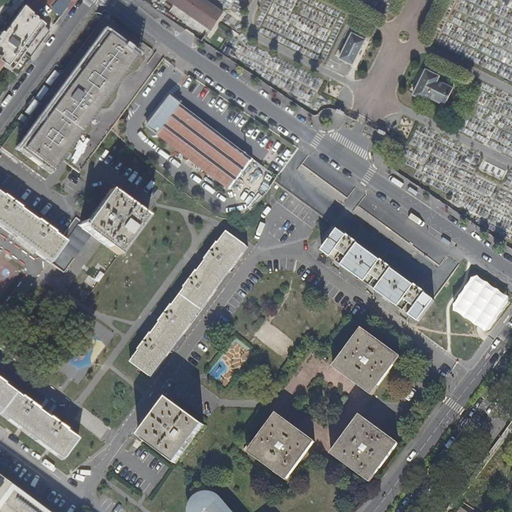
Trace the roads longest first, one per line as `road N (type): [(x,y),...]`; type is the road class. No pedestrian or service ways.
road 1 (residential): [(116,0),(511,270)]
road 2 (secondary): [(511,331),(376,511)]
road 3 (unknown): [(187,53),(139,115),(139,138),(226,208)]
road 4 (residential): [(405,511),(511,356)]
road 5 (residential): [(0,122),(87,0)]
